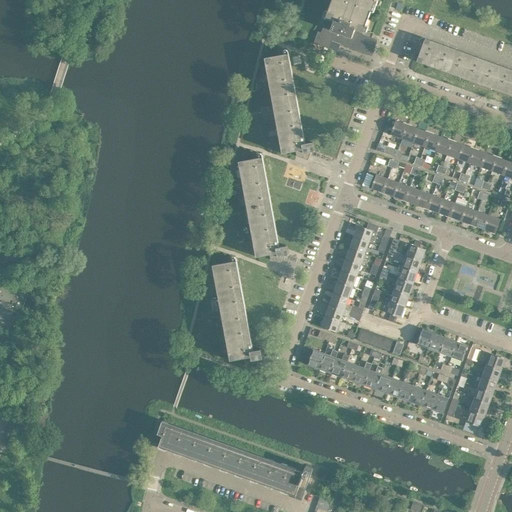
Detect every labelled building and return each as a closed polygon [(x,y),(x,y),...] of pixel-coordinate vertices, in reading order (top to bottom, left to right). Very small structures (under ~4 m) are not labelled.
[(376,39),(362,34),(363,31),(374,0),(332,0),(326,18),(321,33),(318,32),(314,43),(334,50),(337,43),(368,55),(369,51),(373,53),(377,42),(377,41),(377,40),(376,39)] [(465,79),(511,95),(511,72),(424,41),(417,61),(465,79)] [(286,54),(281,55),(265,58),(282,153),(295,151),(296,155),(304,158),(307,152),(314,151),(312,142),(302,144),(286,54)] [(390,134),(402,138),(407,124),(395,120),(390,134)] [(402,138),(413,142),(418,128),(407,124),(402,138)] [(413,142),(424,146),(429,132),(418,128),(413,142)] [(424,146),(435,150),(441,137),(429,132),(424,146)] [(435,150),(447,155),(452,141),(441,137),(435,150)] [(447,155),(458,159),(463,145),(452,141),(447,155)] [(384,153),(395,157),(398,150),(377,143),(375,150),(384,153)] [(458,159),(469,163),(474,149),(463,145),(458,159)] [(469,163),(481,167),(486,153),(474,149),(469,163)] [(481,167),(492,171),(497,157),(486,153),(481,167)] [(256,257),(269,254),(270,259),(279,262),(281,256),(288,255),(286,245),(276,247),(260,157),(239,161),(256,257)] [(492,171),(503,175),(508,161),(497,157),(492,171)] [(511,162),(508,161),(503,175),(511,178),(511,162)] [(371,188),(382,192),(387,178),(376,174),(371,188)] [(382,192),(393,196),(399,182),(387,178),(382,192)] [(393,196),(405,200),(410,187),(399,182),(393,196)] [(405,200),(416,205),(421,191),(410,187),(405,200)] [(416,205),(427,209),(432,195),(421,191),(416,205)] [(427,209),(439,213),(444,199),(432,195),(427,209)] [(439,213),(450,217),(455,203),(444,199),(439,213)] [(450,217),(461,221),(466,207),(455,203),(450,217)] [(461,221),(472,225),(478,211),(466,207),(461,221)] [(472,225),(484,229),(489,215),(478,211),(472,225)] [(489,215),(484,229),(495,233),(500,219),(489,215)] [(358,225),(354,237),(369,242),(372,243),(379,226),(368,222),(366,228),(358,225)] [(383,234),(379,246),(385,248),(389,237),(383,234)] [(354,237),(350,248),(365,253),(369,242),(354,237)] [(393,238),(389,249),(395,251),(399,240),(393,238)] [(401,253),(406,255),(421,261),(425,249),(410,244),(408,250),(403,248),(401,253)] [(350,248),(345,259),(361,264),(365,253),(350,248)] [(406,255),(402,266),(417,272),(421,261),(406,255)] [(345,259),(341,270),(357,276),(361,264),(345,259)] [(230,360),(243,358),(244,362),(253,365),(255,359),(262,358),(260,349),(250,351),(234,261),(213,265),(230,360)] [(402,266),(398,278),(413,283),(417,272),(402,266)] [(341,270),(337,281),(353,287),(357,276),(341,270)] [(398,278),(394,289),(409,295),(413,283),(398,278)] [(337,281),(333,293),(348,298),(353,287),(337,281)] [(27,294),(0,283),(0,328),(11,332),(18,313),(19,314),(27,294)] [(394,289),(390,301),(405,306),(409,295),(394,289)] [(333,293),(329,304),(344,309),(348,298),(333,293)] [(379,296),(373,294),(368,308),(374,311),(379,296)] [(405,306),(390,301),(386,312),(401,317),(405,306)] [(329,304),(325,315),(340,320),(344,309),(329,304)] [(352,305),(350,311),(361,315),(363,309),(352,305)] [(361,315),(350,311),(348,317),(359,321),(361,315)] [(340,320),(325,315),(321,327),(336,332),(340,320)] [(357,339),(363,341),(367,330),(361,328),(357,339)] [(417,344),(428,348),(434,333),(422,329),(417,344)] [(363,341),(369,344),(373,332),(367,330),(363,341)] [(318,337),(329,341),(331,335),(320,331),(318,337)] [(369,344),(374,346),(379,334),(373,332),(369,344)] [(414,332),(411,341),(417,344),(420,334),(414,332)] [(428,348),(439,352),(445,337),(434,333),(428,348)] [(374,346),(380,348),(384,337),(379,334),(374,346)] [(380,348),(386,350),(390,339),(384,337),(380,348)] [(439,352),(451,356),(456,341),(445,337),(439,352)] [(392,352),(396,341),(390,339),(386,350),(392,352)] [(396,341),(393,352),(400,355),(403,344),(396,341)] [(456,341),(451,356),(462,360),(468,345),(456,341)] [(471,347),(467,358),(473,360),(477,349),(471,347)] [(307,364),(319,368),(324,353),(313,349),(307,364)] [(319,368),(330,372),(335,357),(338,351),(332,349),(330,355),(324,353),(319,368)] [(330,372),(341,377),(347,361),(349,355),(343,353),(341,359),(335,357),(330,372)] [(490,353),(486,364),(501,370),(505,358),(490,353)] [(341,377),(353,381),(358,365),(347,361),(341,377)] [(353,381),(364,385),(369,370),(372,363),(366,361),(364,368),(358,365),(353,381)] [(486,364),(482,376),(497,381),(501,370),(486,364)] [(364,385),(375,389),(381,374),(383,367),(377,365),(375,372),(369,370),(364,385)] [(375,389),(386,393),(392,378),(381,374),(375,389)] [(482,376),(478,387),(493,393),(497,381),(482,376)] [(386,393),(398,397),(403,382),(392,378),(386,393)] [(398,397),(409,401),(415,386),(403,382),(398,397)] [(409,401),(420,405),(426,390),(415,386),(409,401)] [(478,387),(474,399),(489,404),(493,393),(478,387)] [(420,405),(432,409),(437,394),(426,390),(420,405)] [(437,394),(432,409),(443,413),(449,398),(437,394)] [(474,399),(470,410),(485,415),(489,404),(474,399)] [(457,406),(451,404),(447,414),(453,417),(457,406)] [(485,415),(470,410),(465,421),(481,427),(485,415)] [(160,447),(236,474),(295,495),(296,495),(296,494),(303,496),(306,487),(313,468),(306,465),(303,474),(167,425),(168,422),(162,420),(158,434),(163,435),(159,446),(160,447)] [(317,503),(329,507),(331,502),(319,498),(317,503)] [(315,509),(323,511),(326,511),(329,507),(317,503),(315,509)]
